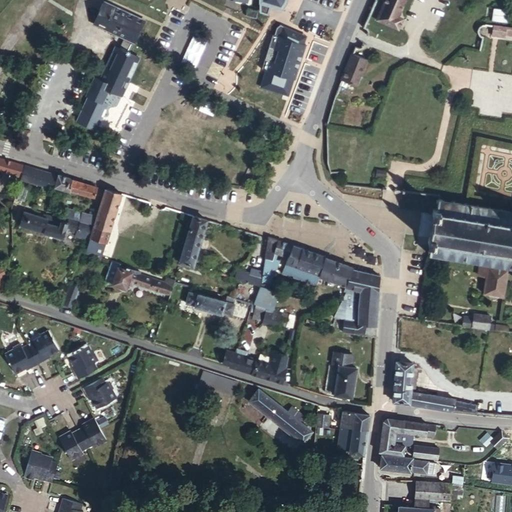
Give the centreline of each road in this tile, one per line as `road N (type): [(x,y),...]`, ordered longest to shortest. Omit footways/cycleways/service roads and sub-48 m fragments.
road 1 (residential): [(378,409),(351,408),(0,298)]
road 2 (secondary): [(378,409),(392,260),(295,175)]
road 3 (residential): [(295,175),(252,219),(107,178)]
road 4 (secondary): [(295,175),(360,0)]
road 5 (residential): [(378,409),(511,422)]
